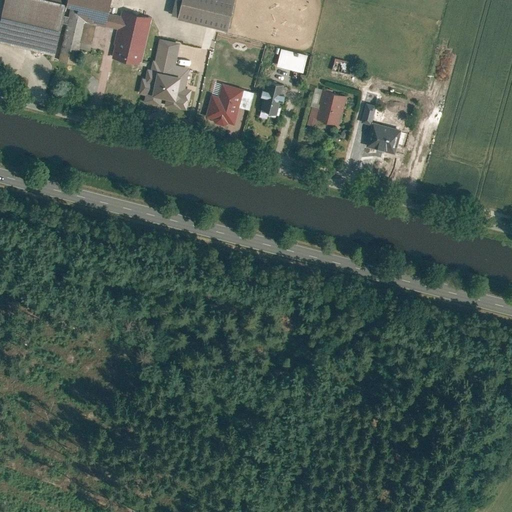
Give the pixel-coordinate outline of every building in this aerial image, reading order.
[(72,3),(60,0),(9,0),(0,38),(59,52),(72,3)] [(72,0),(72,3),(74,3),(89,7),(86,20),(109,25),(112,11),(115,0),(72,0)] [(179,0),(176,13),(182,14),(185,0),(179,0)] [(238,0),(185,0),(182,14),(182,16),(231,28),(238,0)] [(74,3),(62,53),(77,57),(86,20),(89,7),(74,3)] [(127,86),(142,90),(146,73),(140,72),(154,17),(124,9),(123,14),(120,28),(115,47),(117,48),(109,79),(121,82),(122,76),(129,77),(127,86)] [(120,28),(123,14),(112,11),(109,25),(120,28)] [(309,52),(284,47),(280,64),(305,70),(309,52)] [(197,62),(165,54),(154,101),(187,108),(197,62)] [(354,60),(337,56),(334,69),(351,73),(354,60)] [(287,83),(272,79),(270,86),(268,86),(266,94),(268,95),(265,108),(280,111),(283,99),(288,100),(290,91),(285,90),(287,83)] [(244,88),(218,81),(209,117),(234,124),(244,88)] [(348,95),(327,90),(323,107),(320,118),(341,123),(348,95)] [(369,90),(367,98),(376,101),(378,92),(369,90)] [(378,105),(369,102),(364,121),(373,123),(378,105)] [(313,105),(309,123),(318,125),(320,118),(323,107),(313,105)] [(403,128),(375,120),(369,145),(397,152),(403,128)]
